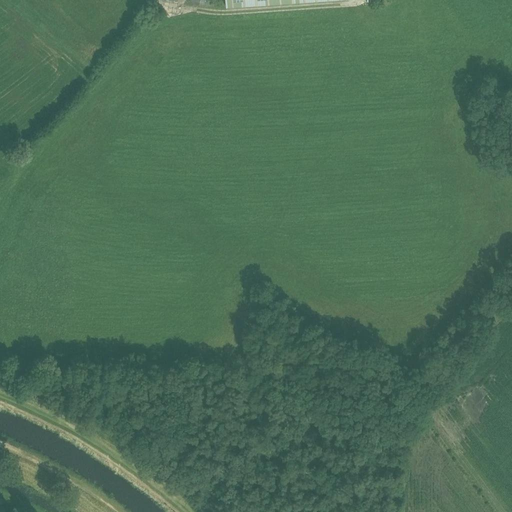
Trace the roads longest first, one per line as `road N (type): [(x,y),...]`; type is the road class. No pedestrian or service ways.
road 1 (track): [(0,393),(122,457),(190,511)]
road 2 (track): [(363,0),(180,8)]
